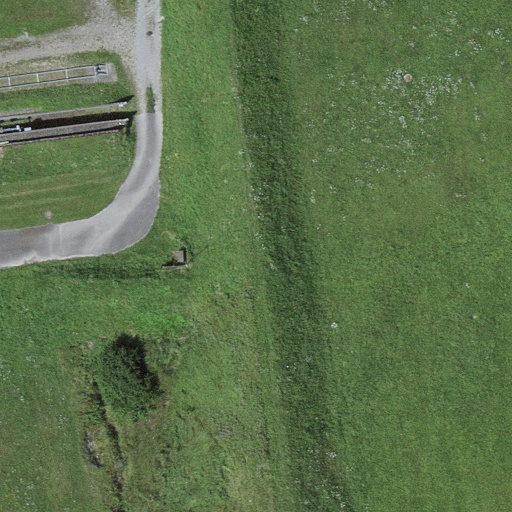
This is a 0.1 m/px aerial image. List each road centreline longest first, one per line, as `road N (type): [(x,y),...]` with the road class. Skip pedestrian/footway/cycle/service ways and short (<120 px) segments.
road 1 (track): [(0,252),(67,244),(147,202),(147,0)]
road 2 (track): [(143,37),(0,57)]
